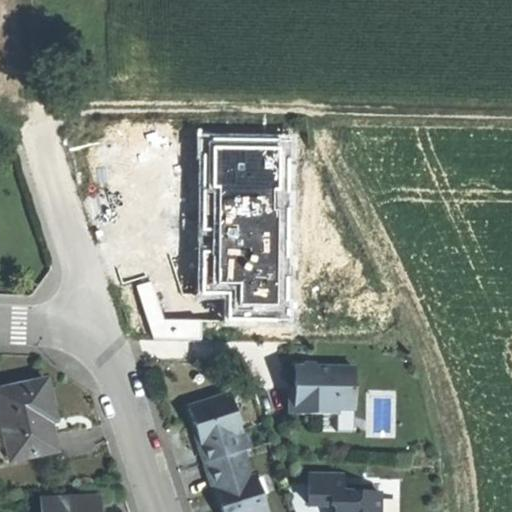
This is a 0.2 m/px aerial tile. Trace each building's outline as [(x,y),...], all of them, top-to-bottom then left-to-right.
[(354,369),(295,368),(294,380),(294,388),(290,388),(290,414),(336,415),(336,409),(336,397),(354,397),(354,369)] [(55,450),(49,422),(54,421),(50,404),(46,381),(0,391),(0,413),(3,427),(0,427),(0,450),(8,449),(10,460),(55,450)] [(205,463),(242,451),(252,448),(246,429),(241,431),(229,395),(188,408),(196,431),(200,444),(199,445),(205,463)] [(336,397),(336,409),(354,409),(354,397),(336,397)] [(251,478),(242,451),(205,463),(214,491),(215,491),(219,504),(221,511),(266,511),(255,477),(251,478)] [(343,476),(308,476),(308,505),(335,506),(340,510),(339,511),(378,511),(379,493),(342,492),(343,476)] [(43,511),(96,511),(96,501),(43,504),(43,511)]
